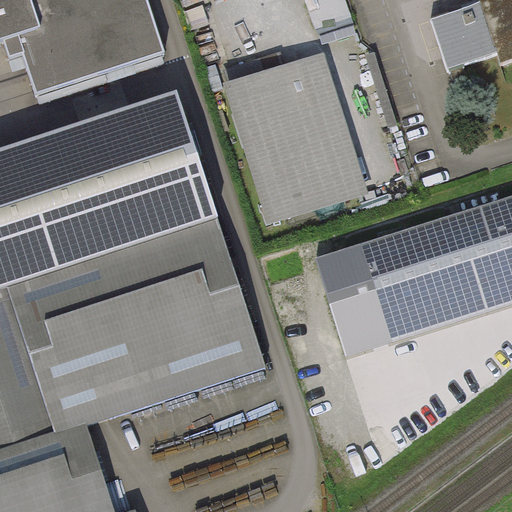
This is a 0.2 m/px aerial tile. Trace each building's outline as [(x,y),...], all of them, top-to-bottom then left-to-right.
[(152,0),(0,0),(0,47),(21,41),(42,103),(173,60),(152,0)] [(349,15),(344,0),(304,0),(313,27),(349,15)] [(511,62),(511,0),(479,0),(483,11),(437,25),(454,81),(511,62)] [(330,55),(229,86),(272,225),(373,194),(330,55)] [(186,95),(0,155),(0,457),(93,427),(275,368),(186,95)] [(511,198),(316,261),(346,358),(511,305),(511,198)] [(120,511),(93,427),(0,457),(0,511),(143,511),(140,511),(120,511)]
